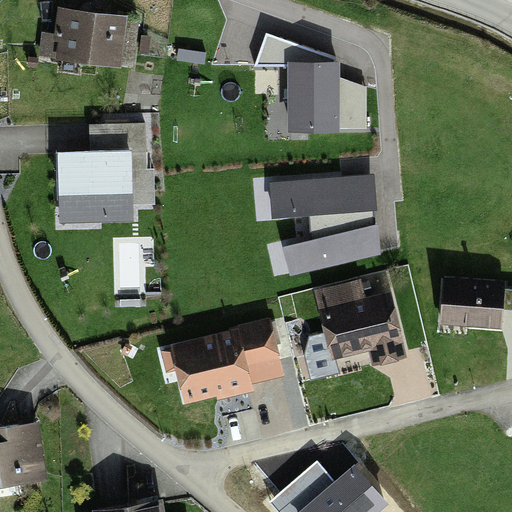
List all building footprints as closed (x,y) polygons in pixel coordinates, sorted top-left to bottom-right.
[(133,22),(56,14),(53,39),(42,38),(40,59),(128,69),(133,22)] [(339,63),(336,63),(336,58),(265,33),(253,66),(287,66),(287,133),(339,133),(339,128),(366,128),(366,87),(339,77),(339,63)] [(89,152),(57,152),(59,223),(133,221),(132,205),(155,204),(154,169),(146,169),(145,123),(88,124),(89,152)] [(309,241),(283,247),(290,276),(380,255),(377,224),(374,225),(373,211),(376,211),(373,175),(269,183),(272,219),(308,216),(309,241)] [(360,279),(314,290),(324,333),(308,337),(303,355),(309,380),(339,373),(336,359),(369,352),(372,366),(407,358),(391,291),(365,298),(360,279)] [(442,282),(440,328),(497,330),(498,310),(498,293),(498,284),(442,282)] [(511,293),(498,293),(498,310),(511,310),(511,293)] [(237,328),(169,345),(170,348),(160,351),(166,373),(175,371),(183,405),(216,396),(217,400),(253,392),(252,385),(284,377),(270,317),(236,325),(237,328)] [(0,486),(38,483),(33,429),(0,432),(0,486)]
